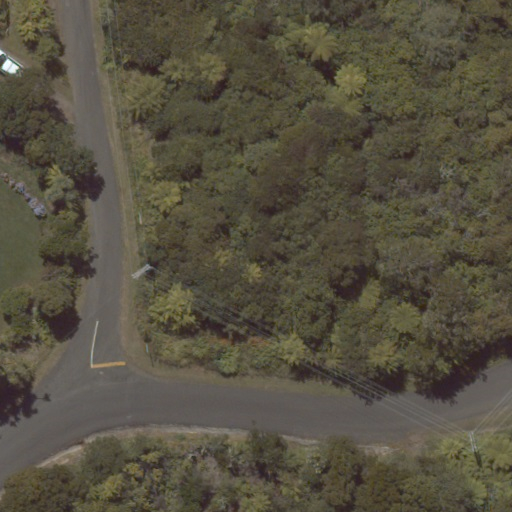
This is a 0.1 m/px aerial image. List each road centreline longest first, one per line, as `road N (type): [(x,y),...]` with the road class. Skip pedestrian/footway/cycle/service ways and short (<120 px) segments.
road 1 (residential): [(92,403),(140,399),(373,415),(511,387)]
road 2 (residential): [(92,403),(103,230),(76,0)]
